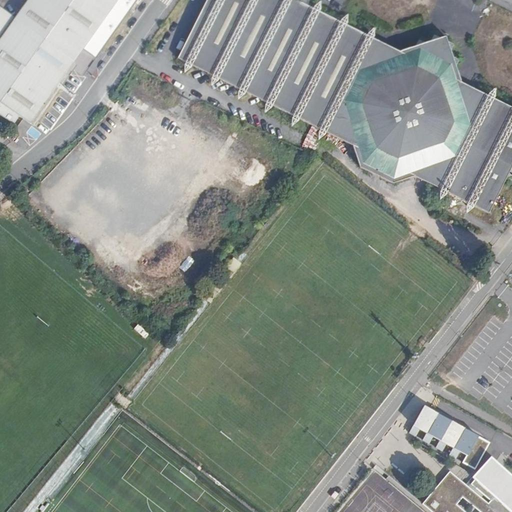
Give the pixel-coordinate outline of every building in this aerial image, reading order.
[(0,116),(13,125),(20,117),(31,124),(74,63),(87,72),(138,0),(29,0),(16,19),(0,8),(0,116)] [(399,52),(309,7),(299,2),(295,0),(208,0),(198,21),(179,59),(271,105),(353,146),(360,167),(394,184),(415,177),(490,214),(508,179),(511,177),(511,108),(462,83),(446,36),(399,52)] [(235,258),(204,297),(210,302),(241,263),(235,258)] [(463,462),(475,469),(490,442),(425,405),(410,432),(416,435),(420,428),(427,432),(423,439),(430,443),(434,436),(440,440),(436,447),(443,450),(447,443),(454,447),(450,455),(456,458),(461,451),(467,455),(463,462)] [(123,413),(119,417),(125,422),(129,417),(123,413)] [(447,470),(423,503),(433,511),(511,511),(511,471),(491,453),(471,476),(475,480),(471,483),(490,499),(488,503),(447,470)]
